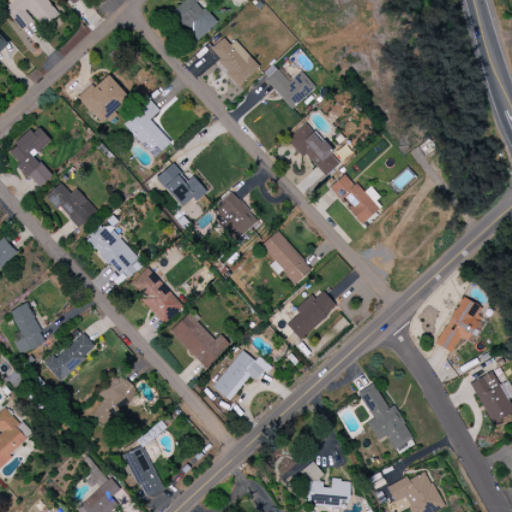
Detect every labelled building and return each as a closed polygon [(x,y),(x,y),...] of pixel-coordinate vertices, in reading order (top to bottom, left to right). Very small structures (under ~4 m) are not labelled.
[(59,16),(46,0),(6,0),(1,4),(20,30),(33,20),(40,29),(59,16)] [(180,0),(169,11),(197,42),(217,23),(198,2),(199,0),(180,0)] [(259,67),(235,41),(230,45),(223,38),(208,52),(239,85),(259,67)] [(300,72),(289,82),(273,64),(260,75),(292,109),(315,88),(300,72)] [(78,100),(101,124),(129,97),(106,73),(78,100)] [(123,125),(154,158),(170,143),(149,120),(159,111),(149,100),(123,125)] [(325,177),(338,164),(330,155),(332,152),(305,123),(286,140),(301,157),(304,154),(325,177)] [(50,142),(37,126),(6,152),(27,177),(29,176),(39,188),(52,177),(33,156),(50,142)] [(193,176),(186,182),(172,164),(156,177),(180,208),(192,198),(195,202),(207,193),(193,176)] [(328,188),(362,225),(380,209),(374,202),(379,197),(370,187),(362,193),(344,173),(328,188)] [(78,229),(97,211),(76,189),(70,194),(60,183),(45,197),(56,209),(58,207),(78,229)] [(257,221),(230,191),(212,208),(222,219),(217,224),(234,243),(257,221)] [(113,230),(109,233),(104,227),(88,239),(121,282),(142,267),(113,230)] [(268,267),(277,275),(281,271),(294,286),(311,269),(276,231),(260,246),(274,262),(268,267)] [(0,240),(0,269),(18,253),(3,237),(0,240)] [(183,306),(147,267),(128,285),(164,324),(183,306)] [(286,325),(299,340),(337,307),(323,292),(315,299),(311,295),(294,310),(298,314),(286,325)] [(460,337),(472,344),(485,321),(473,315),(478,306),(462,297),(435,344),(451,353),(460,337)] [(46,342),(26,303),(9,312),(23,338),(14,343),(21,355),(46,342)] [(169,332),(205,370),(231,346),(220,335),(214,341),(188,314),(169,332)] [(95,348),(82,334),(55,359),(51,355),(42,364),(60,382),(95,348)] [(212,388),(229,401),(248,376),(257,382),(269,366),(258,357),(255,361),(241,350),(212,388)] [(470,383),(490,424),(511,413),(511,408),(507,399),(511,396),(511,390),(508,381),(498,386),(492,372),(470,383)] [(114,416),(137,396),(118,375),(99,392),(106,400),(92,412),(103,426),(114,416)] [(357,393),(372,419),(366,423),(377,441),(385,436),(393,450),(412,439),(393,406),(387,409),(373,384),(357,393)] [(0,431),(0,432),(0,431),(0,465),(32,436),(5,407),(0,411),(0,431)] [(122,455),(146,504),(165,495),(141,446),(122,455)] [(304,504),(340,506),(340,503),(348,503),(350,481),(331,480),(330,488),(320,488),(322,468),(306,467),(304,504)] [(386,487),(398,511),(407,507),(409,511),(428,511),(442,505),(425,472),(409,480),(407,476),(386,487)] [(120,489),(109,478),(77,508),(81,511),(111,511),(117,507),(110,499),(120,489)]
